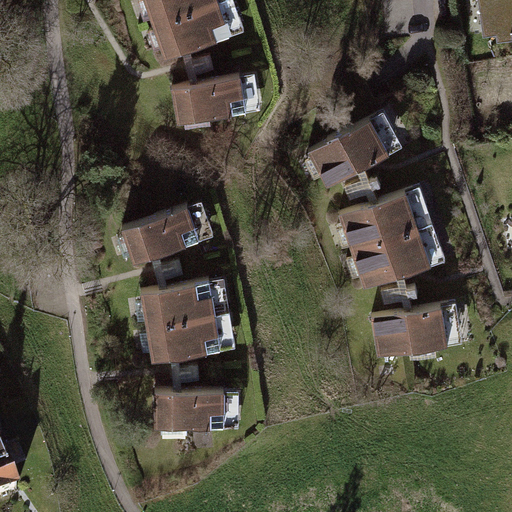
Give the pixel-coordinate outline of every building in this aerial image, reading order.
[(233,0),(148,0),(170,62),(246,36),(233,0)] [(511,0),(476,0),(481,31),(494,29),(495,37),(511,34),(511,27),(511,26),(511,0)] [(254,79),(179,87),(183,124),(258,115),(254,79)] [(383,119),(314,154),(331,188),(400,153),(383,119)] [(416,196),(343,217),(364,288),(437,267),(416,196)] [(203,210),(130,232),(141,267),(214,246),(203,210)] [(224,288),(153,297),(162,366),(233,357),(224,288)] [(442,310),(374,318),(379,356),(446,348),(442,310)] [(0,396),(20,391),(8,347),(0,349),(0,396)] [(239,396),(158,391),(156,422),(237,427),(239,396)] [(0,447),(0,490),(17,482),(0,447)]
